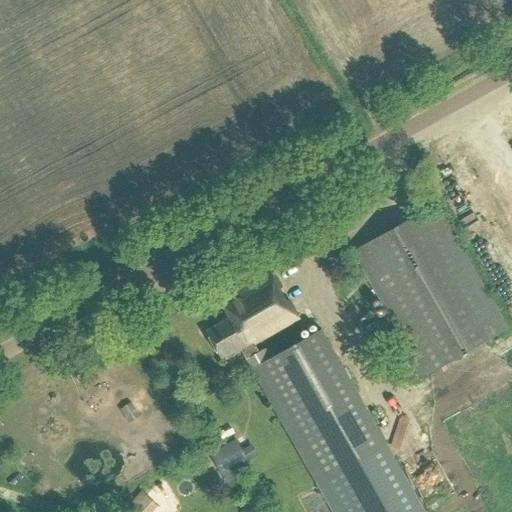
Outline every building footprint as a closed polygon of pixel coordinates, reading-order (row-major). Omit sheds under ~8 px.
[(486,144),(500,138),(491,120),(478,126),(486,144)] [(509,327),(438,202),(353,251),(390,316),(382,321),(387,331),(396,326),(424,376),(509,327)] [(283,284),(282,282),(274,269),(219,300),(229,317),(208,328),(225,357),(241,348),(253,369),(288,430),(317,483),(333,511),(425,511),(387,444),(323,329),(265,362),(254,341),(300,314),(283,284)] [(377,343),(386,338),(377,322),(368,327),(377,343)] [(215,349),(207,334),(180,350),(188,364),(215,349)] [(235,440),(211,454),(229,484),(253,470),(235,440)] [(193,489),(219,475),(205,450),(180,464),(193,489)] [(120,511),(113,500),(97,511),(120,511)]
